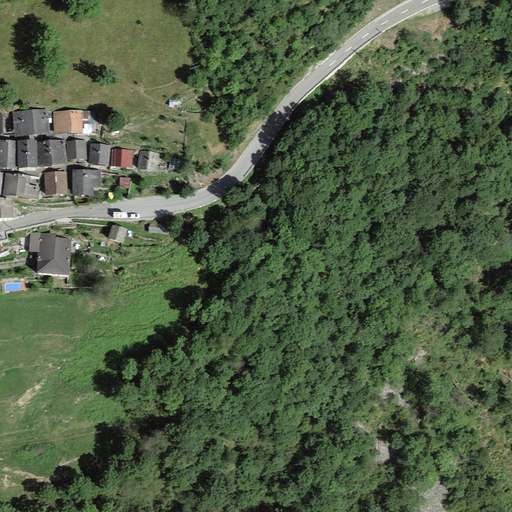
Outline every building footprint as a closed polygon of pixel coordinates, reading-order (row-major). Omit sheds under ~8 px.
[(47,110),(13,112),(14,137),(49,134),(47,110)] [(81,110),(53,111),(54,134),(82,133),(81,110)] [(15,141),(0,140),(0,168),(15,168),(15,141)] [(36,140),(17,141),(18,168),(38,167),(36,140)] [(65,140),(37,142),(39,166),(66,165),(65,140)] [(86,140),(67,141),(68,159),(87,158),(86,140)] [(110,146),(90,144),(89,163),(109,165),(110,146)] [(133,150),(112,149),(111,166),(132,168),(133,150)] [(159,152),(139,151),(138,170),(158,171),(159,152)] [(100,170),(72,171),(73,197),(93,196),(93,188),(101,187),(100,170)] [(67,171),(44,173),(46,195),(68,193),(67,171)] [(5,173),(3,195),(16,196),(18,174),(5,173)] [(39,177),(18,174),(16,196),(38,199),(39,177)] [(129,178),(119,178),(120,190),(128,188),(129,178)] [(0,198),(0,207),(13,206),(12,198),(0,198)] [(0,219),(14,218),(13,206),(0,207),(0,219)] [(149,223),(148,233),(169,235),(170,225),(149,223)] [(112,225),(108,238),(123,243),(127,229),(112,225)] [(55,234),(30,232),(29,252),(38,253),(36,273),(69,275),(71,239),(55,238),(55,234)]
